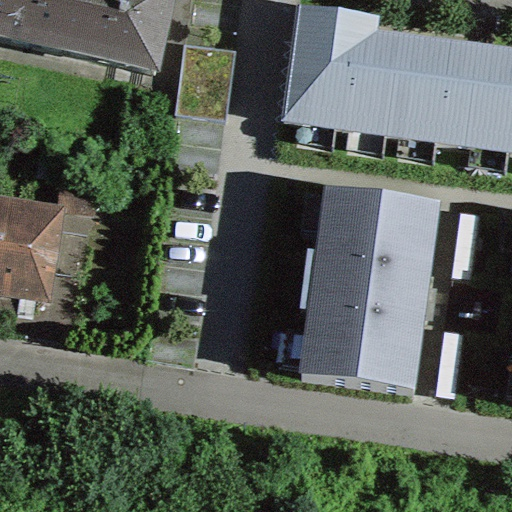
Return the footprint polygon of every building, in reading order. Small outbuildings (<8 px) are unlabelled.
[(172,0),(0,0),(0,41),(156,77),(172,0)] [(286,129),(511,154),(511,50),(379,35),(380,24),(299,15),(286,129)] [(235,74),(184,68),(177,118),(228,125),(235,74)] [(312,319),(304,381),(418,396),(442,210),(328,196),(319,261),(309,259),(301,317),(312,319)] [(59,215),(0,205),(0,291),(45,299),(51,265),(54,265),(59,234),(56,234),(59,215)]
